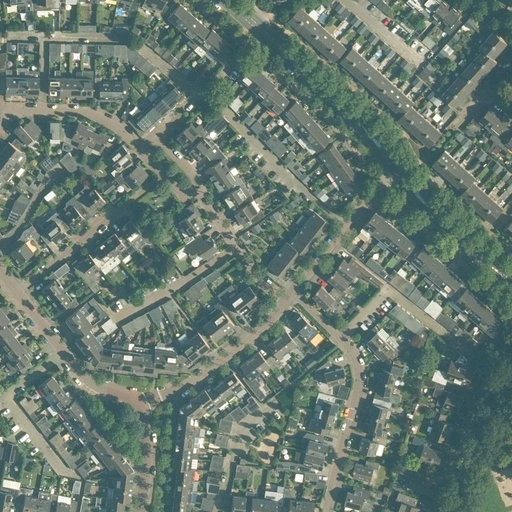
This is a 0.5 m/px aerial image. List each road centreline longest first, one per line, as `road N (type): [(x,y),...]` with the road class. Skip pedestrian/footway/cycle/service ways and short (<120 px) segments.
road 1 (residential): [(323,511),(355,361),(292,291)]
road 2 (tertiary): [(396,168),(374,137),(251,22)]
road 3 (residential): [(19,289),(162,175)]
road 4 (residential): [(343,227),(219,100)]
road 5 (residential): [(140,408),(181,387),(281,302)]
road 6 (residential): [(140,408),(81,372),(19,289)]
road 7 (residential): [(433,511),(492,354)]
road 8 (residential): [(281,302),(199,181)]
road 9 (residential): [(139,150),(96,114),(8,110)]
